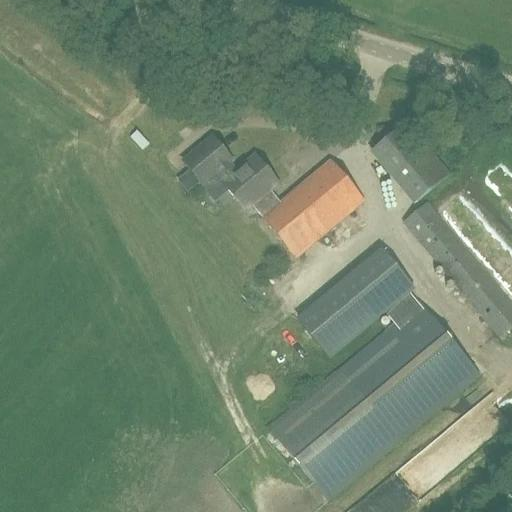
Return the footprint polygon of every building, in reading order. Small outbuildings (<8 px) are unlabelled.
[(371,153),(416,205),(448,177),(404,125),(371,153)] [(222,186),(239,172),(231,163),(235,160),(216,137),(182,164),(188,172),(176,182),(186,194),(198,184),(200,188),(214,177),(222,186)] [(239,172),(222,186),(221,187),(243,214),(251,208),(261,221),(260,222),(295,263),(364,205),(330,164),(278,207),(267,194),(277,186),(255,159),(239,172)] [(511,331),(511,305),(431,202),(405,222),(499,341),(511,331)] [(330,362),(385,316),(395,327),(419,307),(409,296),(413,292),(382,254),(298,324),(330,362)] [(489,398),(418,452),(439,480),(504,430),(492,414),(498,410),(489,398)]
